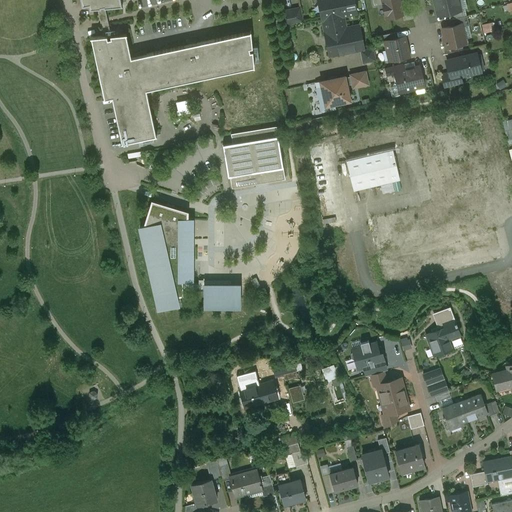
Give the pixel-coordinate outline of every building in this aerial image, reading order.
[(80,0),(82,6),(89,4),(90,9),(97,8),(101,8),(101,7),(104,6),(104,7),(105,7),(122,6),(122,5),(120,0),(80,0)] [(318,0),(330,56),(360,50),(364,49),(359,25),(346,28),(343,16),(357,13),(353,0),(318,0)] [(382,0),(383,3),(386,18),(402,14),(399,0),(382,0)] [(458,0),(442,0),(434,2),(437,15),(448,13),(461,10),(458,0)] [(97,8),(103,36),(107,36),(107,39),(111,38),(110,35),(111,35),(105,7),(104,7),(104,6),(101,7),(101,8),(97,8)] [(300,7),(280,11),(283,25),(303,21),(300,7)] [(461,10),(448,13),(450,20),(464,16),(463,9),(461,10)] [(464,16),(450,20),(451,26),(461,24),(462,27),(469,25),(467,16),(464,16)] [(494,21),(483,24),(484,32),(496,30),(494,21)] [(451,26),(442,28),(447,47),(465,43),(462,27),(461,24),(451,26)] [(131,58),(126,35),(127,35),(126,34),(111,35),(110,35),(111,38),(107,39),(107,36),(103,36),(90,37),(90,38),(91,38),(104,99),(112,97),(122,143),(121,143),(157,136),(156,135),(146,90),(253,67),(254,67),(251,31),(250,31),(250,32),(131,58)] [(395,32),(377,36),(379,42),(385,41),(385,40),(396,38),(395,32)] [(396,38),(385,40),(385,41),(387,49),(389,49),(391,60),(409,56),(404,36),(396,38)] [(364,49),(360,50),(362,64),(376,61),(374,47),(364,49)] [(476,53),(450,60),(453,72),(449,73),(450,79),(460,77),(481,72),(480,69),(483,68),(480,55),(477,56),(476,53)] [(403,64),(385,68),(387,75),(395,73),(395,72),(404,70),(403,64)] [(404,70),(395,72),(395,73),(395,74),(393,76),(395,82),(397,84),(399,92),(425,86),(427,83),(426,80),(423,78),(422,78),(420,66),(404,70)] [(365,71),(350,75),(351,76),(352,84),(353,88),(368,85),(365,71)] [(449,73),(441,75),(444,88),(462,84),(460,77),(450,79),(449,73)] [(345,76),(336,78),(336,79),(330,81),(329,79),(320,81),(322,91),(323,90),(325,97),(321,98),(324,109),(335,107),(335,105),(351,101),(347,85),(352,84),(351,76),(345,77),(345,76)] [(473,107),(429,117),(431,124),(474,113),(473,107)] [(474,113),(431,124),(434,138),(435,139),(501,123),(498,108),(474,113)] [(429,117),(389,127),(394,148),(434,138),(431,124),(429,117)] [(435,139),(420,143),(425,162),(416,165),(424,195),(492,179),(511,174),(511,166),(510,158),(509,154),(501,123),(435,139)] [(285,179),(276,126),(231,134),(232,142),(223,144),(228,176),(230,176),(232,188),(285,179)] [(389,127),(341,138),(346,159),(394,148),(389,127)] [(323,144),(309,147),(325,234),(339,231),(323,144)] [(393,150),(346,161),(354,191),(400,179),(393,150)] [(492,179),(424,195),(422,195),(424,202),(433,200),(434,204),(369,220),(378,256),(494,228),(488,204),(497,202),(492,179)] [(165,208),(154,204),(147,225),(140,227),(158,309),(179,304),(180,309),(182,308),(179,293),(180,292),(180,280),(192,280),(192,259),(195,259),(195,248),(192,248),(192,219),(185,219),(184,214),(173,210),(174,206),(166,204),(165,208)] [(494,228),(378,256),(385,285),(501,257),(494,228)] [(240,284),(204,284),(204,306),(219,306),(219,311),(235,311),(235,309),(224,309),(224,306),(240,306),(240,284)] [(445,327),(426,334),(434,356),(454,348),(451,341),(460,337),(451,313),(442,317),(445,327)] [(376,342),(369,344),(368,340),(360,343),(361,346),(352,349),(353,350),(351,354),(352,358),(356,361),(357,360),(359,367),(357,368),(357,369),(364,367),(384,361),(383,358),(382,356),(380,356),(376,343),(377,343),(376,342)] [(384,361),(364,367),(366,375),(370,374),(384,371),(386,370),(384,361)] [(284,362),(273,365),(274,371),(286,368),(284,362)] [(253,365),(243,368),(245,374),(255,371),(253,365)] [(329,378),(337,378),(336,365),(328,366),(329,378)] [(511,366),(508,368),(509,371),(494,375),(497,387),(511,383),(511,366)] [(245,374),(238,376),(242,390),(259,385),(255,371),(245,374)] [(384,371),(370,374),(373,386),(377,385),(377,384),(387,381),(384,371)] [(387,381),(377,384),(377,385),(385,414),(387,413),(388,414),(395,412),(409,408),(400,377),(387,381)] [(242,390),(241,390),(246,407),(276,398),(272,382),(259,385),(242,390)] [(302,384),(290,387),(294,402),(306,398),(302,384)] [(448,391),(435,396),(437,401),(450,397),(448,391)] [(480,394),(442,408),(446,417),(443,418),(448,431),(461,426),(460,423),(487,413),(484,405),(480,394)] [(495,401),(484,405),(487,413),(488,416),(499,412),(495,401)] [(395,412),(388,414),(387,413),(385,414),(381,415),(384,427),(383,428),(398,421),(395,412)] [(420,413),(407,416),(411,429),(424,425),(420,413)] [(385,438),(378,440),(382,453),(389,451),(385,438)] [(262,445),(253,448),(257,463),(266,460),(262,445)] [(419,445),(396,451),(401,470),(424,464),(419,445)] [(353,446),(347,447),(351,461),(357,459),(353,446)] [(304,450),(291,453),(295,466),(308,462),(304,450)] [(371,452),(363,455),(365,463),(373,461),(371,452)] [(501,459),(483,463),(483,461),(482,462),(484,471),(486,482),(487,482),(487,479),(501,476),(502,479),(511,476),(511,460),(511,456),(501,458),(501,459)] [(215,458),(205,461),(210,478),(211,479),(220,476),(218,468),(215,458)] [(373,461),(365,463),(370,481),(389,475),(384,458),(373,461)] [(227,466),(218,468),(220,476),(221,481),(231,478),(227,466)] [(353,467),(330,473),(335,490),(358,484),(353,467)] [(257,470),(231,478),(234,489),(236,488),(237,494),(261,487),(258,477),(257,470)] [(288,471),(276,475),(279,485),(291,481),(288,471)] [(484,471),(470,474),(472,486),(487,484),(487,482),(486,482),(484,471)] [(270,474),(258,477),(261,487),(265,486),(271,508),(278,505),(270,474)] [(511,476),(502,479),(501,479),(504,495),(511,492),(511,476)] [(211,479),(210,478),(191,484),(196,504),(197,505),(202,504),(216,500),(211,479)] [(279,485),(284,503),(296,500),(297,501),(305,498),(300,479),(291,481),(279,485)] [(467,490),(449,494),(450,494),(453,511),(471,511),(472,511),(470,511),(466,491),(467,491),(467,490)] [(441,511),(438,497),(421,500),(423,511),(441,511)] [(486,511),(484,499),(475,500),(477,511),(486,511)] [(511,511),(511,499),(491,504),(493,511),(511,511)]
